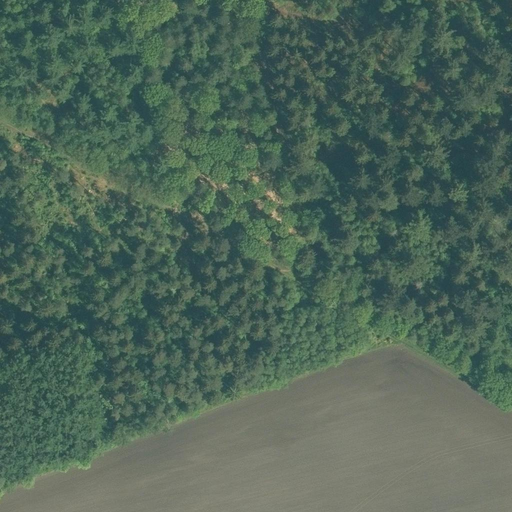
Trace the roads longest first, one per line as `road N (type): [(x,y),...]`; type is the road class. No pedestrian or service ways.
road 1 (track): [(286,274),(0,118)]
road 2 (track): [(511,400),(286,274)]
road 3 (track): [(129,0),(0,33)]
